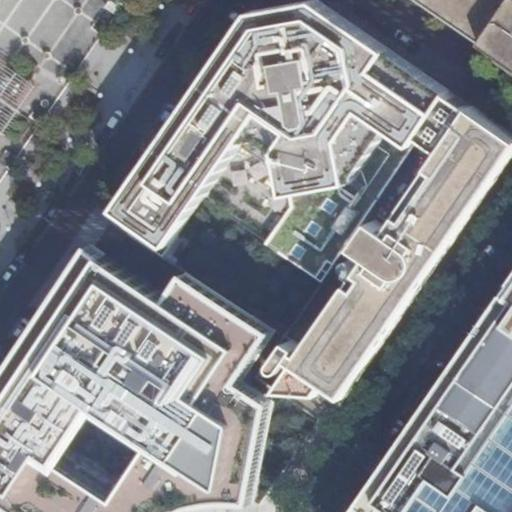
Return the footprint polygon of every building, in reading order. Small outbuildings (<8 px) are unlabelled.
[(511,0),(419,0),(487,46),(489,43),(511,8),(511,0)] [(132,219),(125,230),(165,258),(172,247),(203,203),(241,150),(289,182),(291,195),(292,210),(266,247),(322,285),(422,140),(453,95),(390,52),(316,1),(258,11),(147,170),(119,210),(132,219)] [(511,8),(489,43),(487,46),(511,62),(511,8)] [(327,383),(347,397),(417,297),(511,158),(511,134),(453,95),(422,140),(443,154),(391,231),(385,227),(367,254),(372,258),(308,351),(299,344),(281,372),(280,375),(283,377),(286,379),(289,378),(279,393),(318,395),(327,383)] [(81,266),(0,387),(0,496),(2,498),(55,421),(102,453),(106,448),(108,456),(110,460),(114,465),(122,470),(130,473),(111,485),(92,502),(81,511),(202,511),(208,511),(220,509),(228,508),(243,509),(256,446),(231,444),(206,447),(194,449),(182,452),(164,458),(163,457),(165,448),(165,440),(162,431),(158,425),(150,419),(142,416),(134,416),(128,417),(132,411),(82,376),(134,303),(148,283),(129,269),(114,289),(81,266)] [(511,511),(511,290),(361,508),(367,511),(511,511)]
